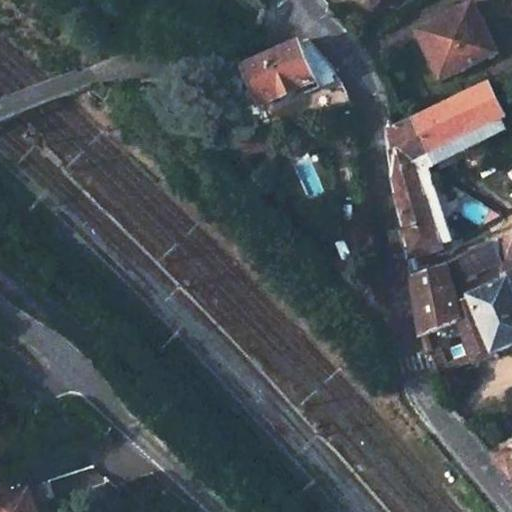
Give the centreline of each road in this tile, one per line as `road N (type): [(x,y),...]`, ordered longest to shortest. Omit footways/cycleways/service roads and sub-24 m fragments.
road 1 (residential): [(319,22),(364,85),(421,400),(511,509)]
road 2 (residential): [(0,114),(90,75),(244,56),(319,22)]
road 3 (residential): [(222,511),(75,378)]
